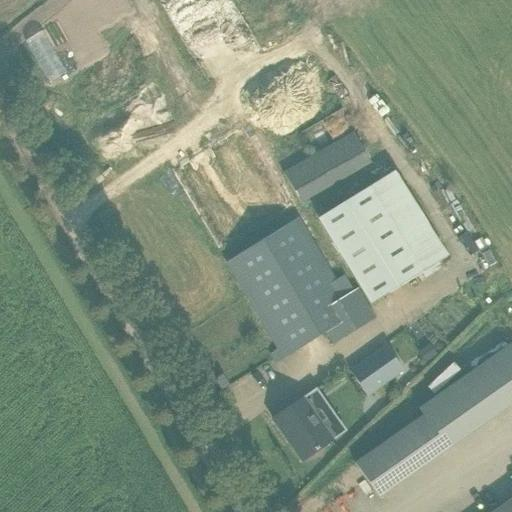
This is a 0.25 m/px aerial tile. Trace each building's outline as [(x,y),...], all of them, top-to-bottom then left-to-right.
[(320,69),(261,69),(261,126),(319,126),(320,69)] [(151,98),(123,115),(112,95),(84,112),(125,179),(152,162),(136,136),(164,119),(151,98)] [(282,173),(298,202),(368,163),(352,134),(282,173)] [(393,172),(316,220),(369,305),(446,258),(393,172)] [(302,228),(231,271),(278,350),(270,354),(276,364),(325,334),(331,345),(375,319),(357,289),(353,292),(344,278),(335,283),(302,228)] [(422,416),(370,453),(354,464),(377,498),(511,402),(511,345),(510,343),(417,409),(422,416)] [(428,346),(417,354),(423,362),(434,354),(428,346)] [(348,372),(366,397),(401,372),(384,347),(348,372)] [(272,420),(301,461),(330,441),(344,431),(315,390),(302,400),(272,420)] [(511,511),(511,498),(492,511),(511,511)]
